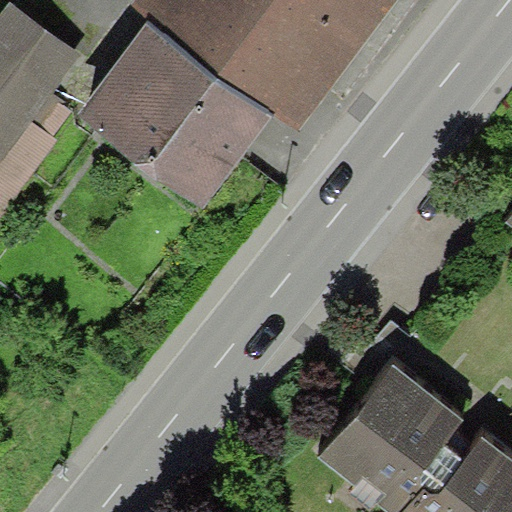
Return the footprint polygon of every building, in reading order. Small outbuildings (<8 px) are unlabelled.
[(137,0),(134,5),(149,17),(75,114),(201,210),(276,111),(298,128),(395,0),(137,0)] [(76,53),(5,1),(0,7),(0,157),(47,93),(76,53)] [(71,110),(47,93),(0,157),(0,217),(57,139),(52,135),(71,110)] [(511,201),(503,212),(511,219),(511,201)] [(511,511),(511,452),(388,358),(312,452),(391,511),(511,511)]
